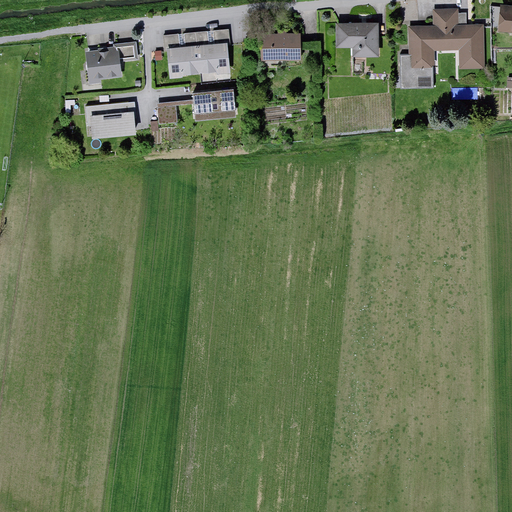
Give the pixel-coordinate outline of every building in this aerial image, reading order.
[(511,5),(501,5),(499,29),(511,30),(511,5)] [(457,9),(434,10),(434,26),(409,26),(410,52),(413,52),(413,66),(433,65),(433,49),(460,48),(461,67),(483,66),(482,24),(457,25),(457,9)] [(377,23),(337,23),(337,46),(353,46),(354,54),(377,54),(377,23)] [(299,58),(298,33),(262,34),(263,58),(299,58)] [(98,51),(87,52),(90,82),(100,81),(99,77),(121,75),(119,60),(137,58),(135,42),(114,44),(114,47),(98,49),(98,51)] [(225,43),(168,48),(170,74),(228,68),(225,43)] [(235,114),(232,89),(194,93),(196,118),(235,114)] [(176,100),(159,101),(159,120),(177,120),(176,100)] [(133,102),(87,106),(88,122),(92,122),(93,136),(134,132),(133,116),(135,116),(133,102)]
